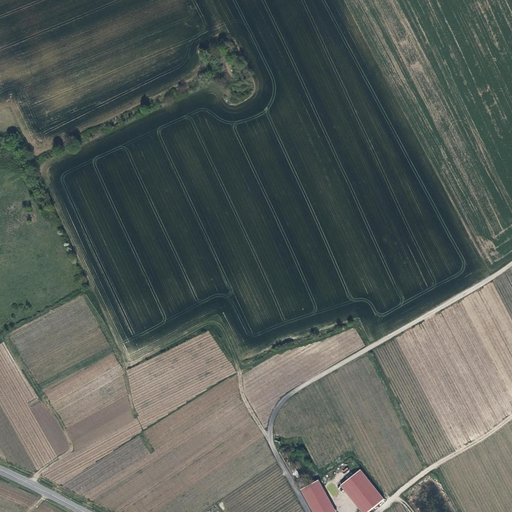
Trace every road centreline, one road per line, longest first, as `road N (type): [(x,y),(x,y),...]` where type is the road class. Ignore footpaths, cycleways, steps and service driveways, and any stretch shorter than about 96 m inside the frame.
road 1 (track): [(272,443),(248,404),(219,319),(127,367)]
road 2 (track): [(380,511),(431,467),(511,419)]
